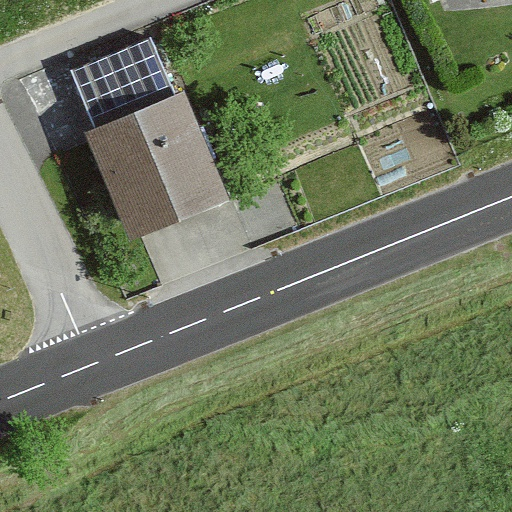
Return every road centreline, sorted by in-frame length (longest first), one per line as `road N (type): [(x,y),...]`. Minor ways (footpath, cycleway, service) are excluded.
road 1 (tertiary): [(92,366),(511,198)]
road 2 (residential): [(92,366),(0,172)]
road 3 (residential): [(0,64),(151,0)]
